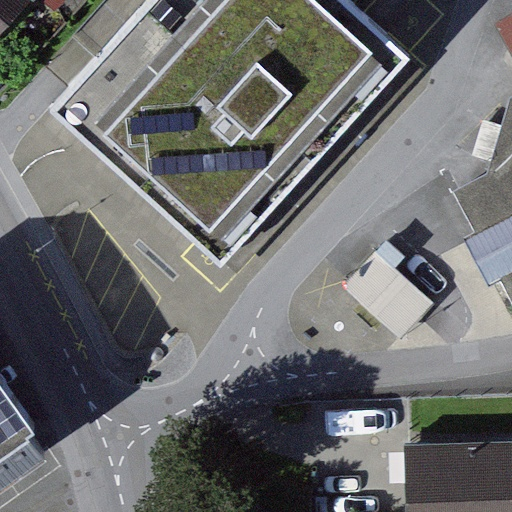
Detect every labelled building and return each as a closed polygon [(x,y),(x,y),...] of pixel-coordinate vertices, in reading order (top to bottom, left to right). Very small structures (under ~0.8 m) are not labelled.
[(40,11),(50,0),(0,0),(0,59),(27,82),(68,35),(40,11)] [(359,0),(160,0),(59,113),(230,265),(420,54),(359,0)] [(100,0),(72,36),(93,54),(136,0),(100,0)] [(501,287),(511,280),(511,17),(505,22),(511,34),(511,123),(496,171),(464,188),(486,229),(473,236),(501,287)] [(443,299),(386,249),(354,286),(411,335),(443,299)] [(0,380),(0,485),(50,449),(0,380)] [(511,511),(511,426),(411,433),(416,511),(511,511)]
